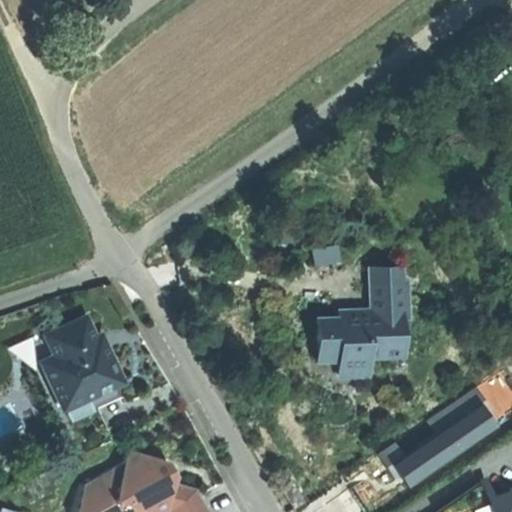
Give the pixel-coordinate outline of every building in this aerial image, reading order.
[(401,282),(369,283),(370,317),(343,317),(316,318),(316,340),(328,340),(328,360),(338,359),(339,376),(366,375),(366,356),(401,355),(399,317),(402,317),(401,282)] [(99,336),(93,339),(84,319),(47,336),(56,356),(42,362),(62,407),(89,394),(116,382),(120,381),(110,359),(99,336)] [(122,395),(116,382),(89,394),(95,408),(122,395)] [(394,478),(496,431),(484,406),(382,453),(394,478)] [(206,511),(197,493),(195,489),(172,482),(174,476),(168,475),(165,471),(163,467),(165,461),(130,451),(126,453),(124,463),(84,485),(76,511),(147,511),(150,510),(154,511),(162,511),(163,511),(164,509),(170,511),(206,511)] [(305,502),(292,482),(281,490),(293,509),(305,502)] [(511,511),(511,490),(490,499),(494,511),(511,511)]
